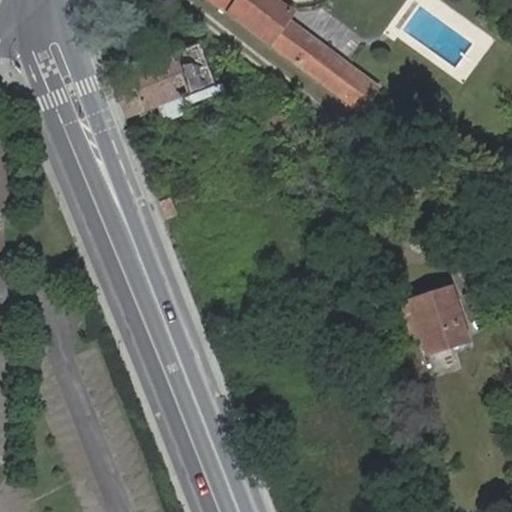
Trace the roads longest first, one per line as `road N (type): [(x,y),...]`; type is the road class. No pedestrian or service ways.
road 1 (secondary): [(20,0),(32,70),(210,511)]
road 2 (secondary): [(248,511),(111,159),(59,0)]
